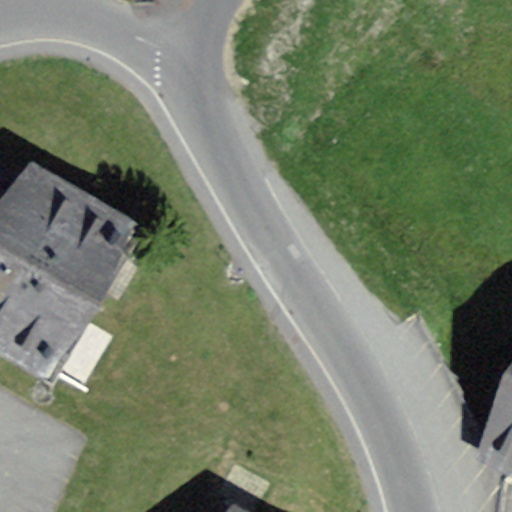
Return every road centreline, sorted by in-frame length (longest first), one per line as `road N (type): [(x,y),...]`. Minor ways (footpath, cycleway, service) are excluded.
road 1 (residential): [(195,54),(199,94),(225,165),(376,410),(414,511)]
road 2 (residential): [(195,54),(63,14),(0,13)]
